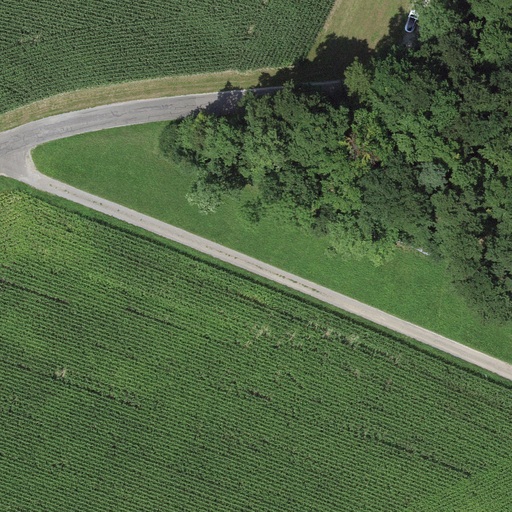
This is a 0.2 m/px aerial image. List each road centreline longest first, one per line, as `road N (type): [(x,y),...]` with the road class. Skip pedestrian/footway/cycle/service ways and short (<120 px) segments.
road 1 (track): [(0,147),(5,163),(511,373)]
road 2 (unclassified): [(511,74),(136,114),(0,145)]
